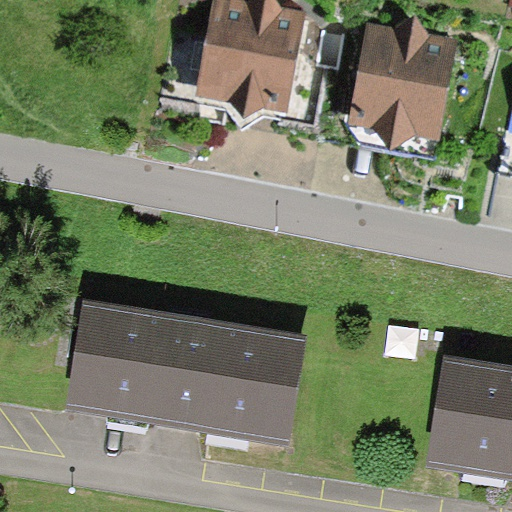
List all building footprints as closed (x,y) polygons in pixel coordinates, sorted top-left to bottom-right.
[(300,13),(227,0),(209,0),(193,92),(283,108),(300,13)] [(511,0),(504,0),(503,7),(511,8),(511,0)] [(451,36),(360,22),(344,120),(436,134),(451,36)] [(302,337),(80,301),(63,405),(285,441),(302,337)] [(511,367),(439,357),(423,464),(511,477),(511,367)]
